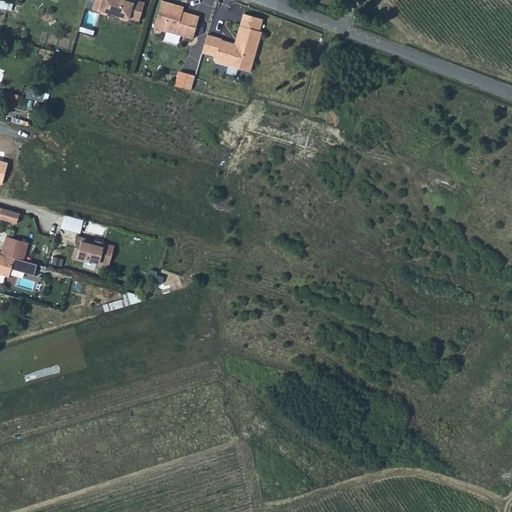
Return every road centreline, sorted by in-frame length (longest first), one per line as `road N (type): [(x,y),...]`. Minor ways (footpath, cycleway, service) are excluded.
road 1 (unclassified): [(262,0),(511,94)]
road 2 (track): [(285,511),(406,474),(499,504),(511,494)]
